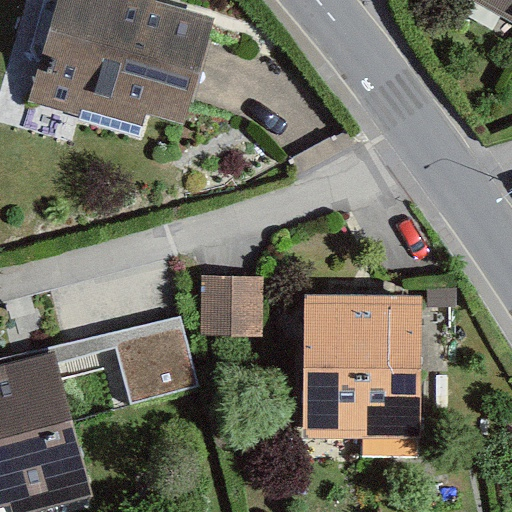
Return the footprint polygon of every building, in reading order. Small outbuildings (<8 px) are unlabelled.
[(59,0),(28,103),(78,117),(80,110),(142,129),(146,115),(185,126),(215,25),(155,7),(156,0),(59,0)] [(511,0),(485,0),(511,15),(511,0)] [(264,279),(202,278),(201,336),(263,337),(264,279)] [(414,308),(311,307),(309,433),(413,435),(414,308)] [(184,333),(118,351),(134,407),(199,389),(184,333)] [(23,511),(34,511),(85,498),(48,365),(0,378),(0,506),(21,501),(23,511)]
